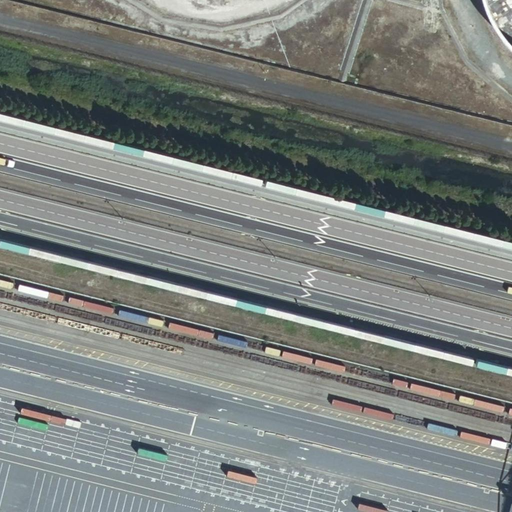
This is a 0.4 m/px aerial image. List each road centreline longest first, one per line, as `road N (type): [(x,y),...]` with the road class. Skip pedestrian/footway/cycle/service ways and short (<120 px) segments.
road 1 (unclassified): [(0,217),(511,346)]
road 2 (unclassified): [(511,328),(0,199)]
road 3 (unclassified): [(511,272),(0,143)]
road 4 (unclassified): [(0,162),(511,291)]
